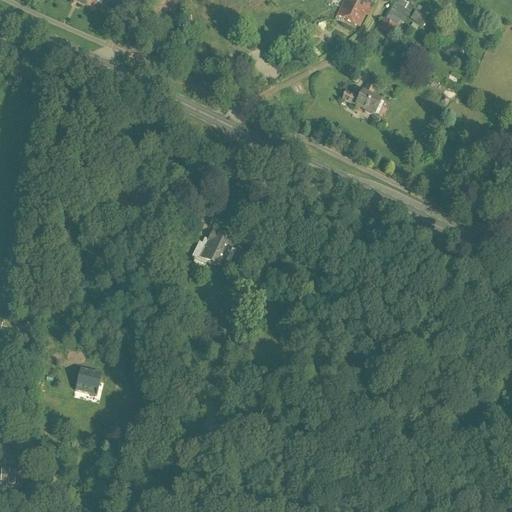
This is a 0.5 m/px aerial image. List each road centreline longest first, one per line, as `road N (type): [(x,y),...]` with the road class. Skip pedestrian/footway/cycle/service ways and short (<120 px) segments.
road 1 (primary): [(511,265),(76,53)]
road 2 (unclassified): [(66,502),(21,448),(16,421),(76,53)]
road 3 (track): [(227,126),(237,102),(336,62),(355,46),(380,0)]
